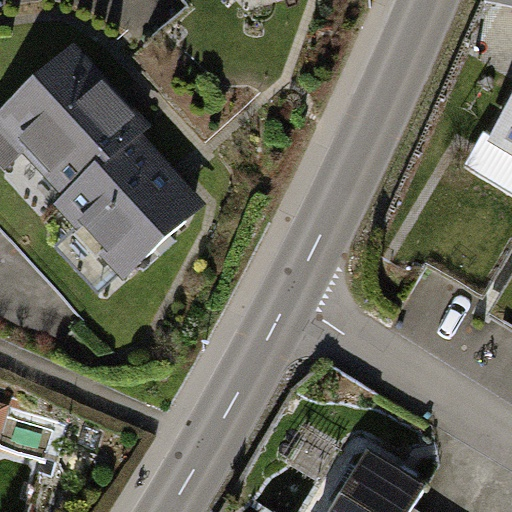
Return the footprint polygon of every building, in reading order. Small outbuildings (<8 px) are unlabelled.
[(75,54),(1,123),(71,197),(135,137),(145,129),(75,54)] [(511,111),(496,138),(511,148),(511,111)] [(201,208),(135,137),(71,197),(64,204),(129,274),(201,208)] [(511,243),(511,203),(473,181),(428,257),(485,290),(511,243)] [(511,288),(497,314),(511,322),(511,288)] [(371,452),(333,511),(415,511),(412,510),(427,486),(371,452)]
